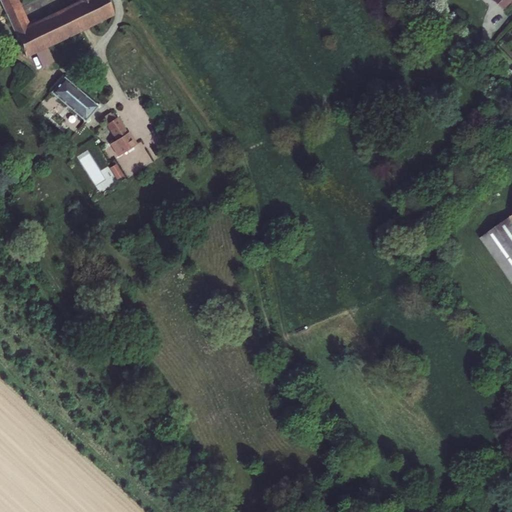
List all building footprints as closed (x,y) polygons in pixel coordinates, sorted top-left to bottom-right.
[(2,0),(5,5),(9,14),(14,24),(16,29),(28,55),(28,56),(40,50),(47,47),(114,13),(107,0),(77,0),(80,5),(71,9),(67,0),(43,12),(47,21),(39,25),(35,16),(33,17),(30,9),(23,12),(17,0),(2,0)] [(77,0),(67,0),(71,9),(80,5),(77,0)] [(511,14),(511,0),(498,0),(503,5),(502,5),(511,14)] [(43,12),(35,16),(39,25),(47,21),(43,12)] [(57,67),(47,47),(40,50),(50,71),(57,67)] [(98,105),(64,78),(53,91),(64,100),(88,119),(98,105)] [(115,114),(107,119),(120,139),(115,142),(123,154),(136,146),(115,114)] [(115,142),(109,146),(117,158),(123,154),(115,142)] [(511,279),(511,222),(485,242),(511,279)]
